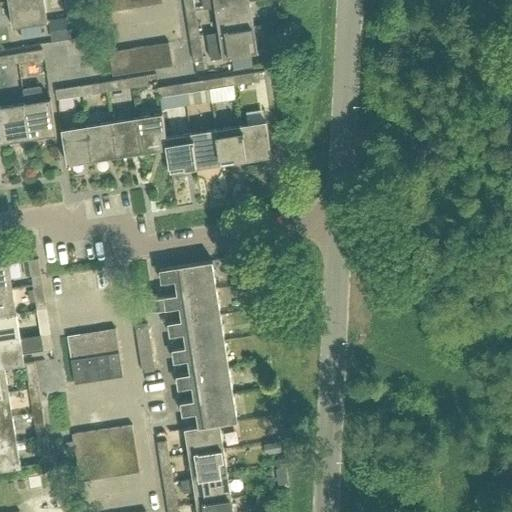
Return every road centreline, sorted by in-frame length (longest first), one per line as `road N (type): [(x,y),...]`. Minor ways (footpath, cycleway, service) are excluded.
road 1 (unclassified): [(326,511),(340,213)]
road 2 (residential): [(109,230),(154,511)]
road 3 (residential): [(340,213),(147,243),(109,230)]
road 4 (unclassified): [(340,213),(351,0)]
